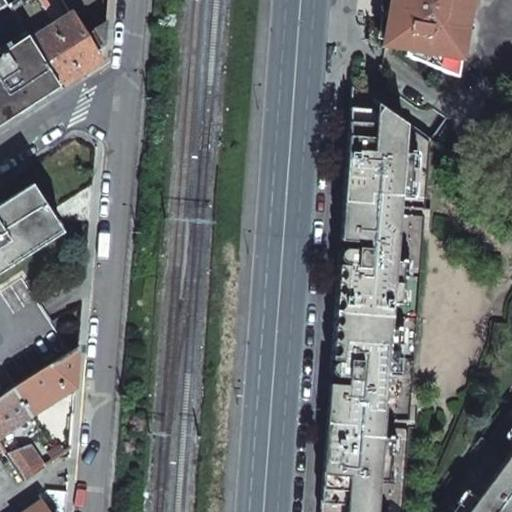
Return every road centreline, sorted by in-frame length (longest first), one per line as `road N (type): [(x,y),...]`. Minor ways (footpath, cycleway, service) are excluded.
road 1 (secondary): [(263,511),(301,0)]
road 2 (residential): [(88,511),(125,81)]
road 3 (residential): [(125,81),(0,160)]
